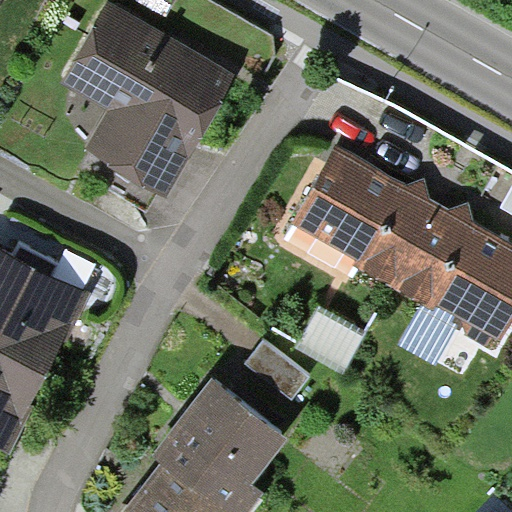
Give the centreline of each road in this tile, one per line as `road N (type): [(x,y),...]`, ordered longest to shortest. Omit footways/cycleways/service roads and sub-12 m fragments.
road 1 (residential): [(301,74),(149,316),(52,511)]
road 2 (unknown): [(177,272),(0,173)]
road 3 (secondary): [(371,0),(511,79)]
